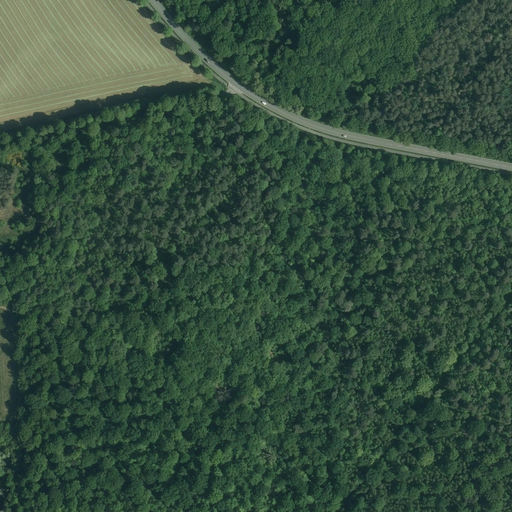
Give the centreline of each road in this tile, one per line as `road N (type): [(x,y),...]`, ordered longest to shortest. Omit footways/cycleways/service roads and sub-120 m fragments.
road 1 (secondary): [(511,168),(319,127),(237,84)]
road 2 (track): [(335,511),(511,289)]
road 3 (unclassified): [(0,142),(218,96),(237,84)]
road 4 (track): [(25,511),(13,314),(0,305)]
